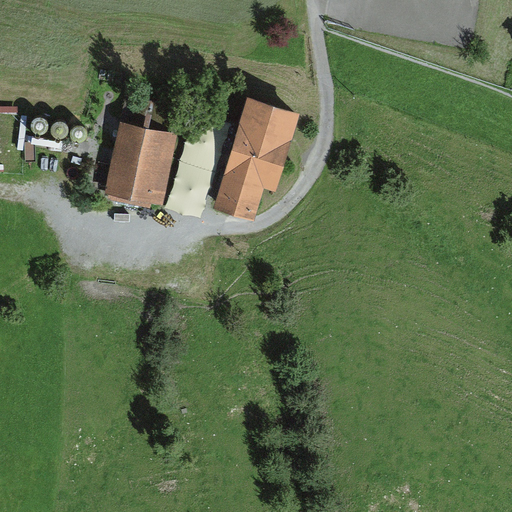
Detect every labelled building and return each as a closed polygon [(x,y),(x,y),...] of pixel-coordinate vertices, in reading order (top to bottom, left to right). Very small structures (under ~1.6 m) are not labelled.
[(125,118),(153,123),(156,103),(128,98),(125,118)] [(299,115),(248,100),(215,209),(254,221),(264,189),(276,192),(299,115)] [(47,132),(48,129),(48,126),(47,123),(45,121),(43,119),(40,119),(37,119),(35,120),(33,122),(31,124),(31,127),(31,130),(32,132),(34,134),(36,135),(39,136),(42,136),(45,134),(47,132)] [(67,136),(69,133),(69,130),(68,127),(66,125),(63,123),(61,123),(58,123),(55,124),(53,126),(52,128),(51,131),(52,134),(53,136),(55,138),(57,140),(60,140),(63,140),(65,138),(67,136)] [(176,136),(123,124),(106,195),(159,207),(176,136)] [(87,140),(88,137),(88,134),(87,131),(85,129),(83,127),(80,127),(77,127),(74,128),(72,130),(71,132),(70,135),(71,138),(72,140),(74,142),(76,143),(79,144),(82,144),(84,142),(87,140)]
